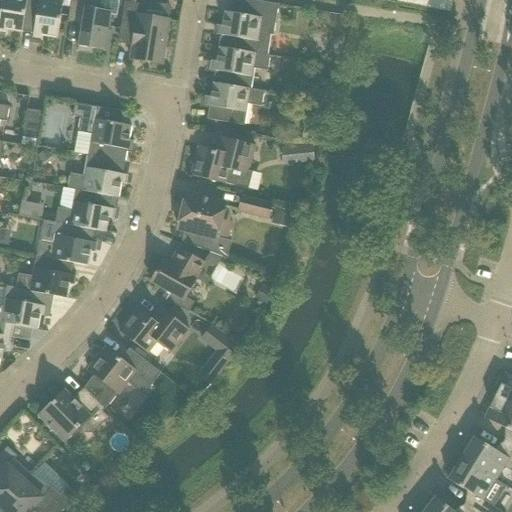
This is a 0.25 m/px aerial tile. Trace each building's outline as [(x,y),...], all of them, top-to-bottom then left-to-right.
[(0,0),(0,34),(4,35),(4,36),(6,36),(6,35),(7,35),(8,30),(21,32),(26,0),(0,0)] [(43,36),(58,38),(63,7),(70,8),(71,8),(71,0),(26,0),(21,32),(34,35),(33,39),(39,41),(39,42),(41,42),(41,41),(42,41),(43,36)] [(82,29),(79,51),(92,53),(92,49),(105,51),(111,15),(117,16),(118,13),(119,0),(71,0),(71,8),(70,8),(68,22),(78,24),(82,29)] [(274,36),(279,5),(249,0),(235,0),(233,13),(225,12),(223,26),(217,25),(216,35),(221,36),(219,48),(267,56),(271,36),(274,36)] [(150,3),(146,6),(125,2),(118,44),(132,46),(130,60),(163,65),(170,20),(169,20),(171,10),(169,6),(150,3)] [(250,90),(250,89),(253,69),(268,72),(270,56),(267,56),(219,48),(217,62),(212,61),(210,70),(215,71),(213,84),(250,90)] [(210,107),(207,120),(244,126),(247,105),(262,107),(264,92),(250,89),(250,90),(213,84),(211,98),(206,97),(205,98),(204,98),(204,99),(205,100),(204,106),(210,107)] [(326,98),(327,87),(316,86),(315,96),(326,98)] [(75,153),(89,155),(89,156),(125,162),(128,150),(133,151),(135,141),(130,141),(132,126),(97,120),(99,108),(75,104),(73,116),(81,117),(78,132),(75,153)] [(9,107),(0,105),(0,121),(6,122),(9,107)] [(43,112),(27,110),(21,145),(38,148),(43,112)] [(304,129),(302,140),(317,141),(318,131),(304,129)] [(255,146),(222,138),(220,137),(217,152),(199,147),(192,175),(249,190),(254,172),(249,171),(255,146)] [(295,148),(296,163),(314,161),(313,147),(295,148)] [(45,164),(53,158),(47,150),(39,156),(45,164)] [(113,197),(119,198),(122,184),(127,185),(127,184),(128,184),(129,182),(127,182),(128,176),(123,175),(125,162),(89,156),(85,177),(71,174),(68,189),(76,191),(77,190),(113,197)] [(106,232),(109,218),(114,219),(116,210),(111,209),(113,197),(77,190),(76,191),(77,191),(73,211),(58,208),(55,223),(58,224),(58,223),(94,230),(106,232)] [(225,204),(187,194),(178,229),(187,232),(184,242),(223,257),(227,258),(231,241),(217,237),(225,204)] [(242,196),(238,212),(269,220),(273,204),(242,196)] [(41,220),(43,205),(21,201),(18,216),(41,220)] [(277,208),(273,224),(289,228),(293,212),(277,208)] [(74,263),(88,266),(91,252),(96,253),(96,251),(98,251),(98,250),(96,250),(98,243),(92,242),(94,230),(58,223),(58,224),(55,244),(40,241),(37,256),(74,263)] [(0,228),(0,242),(7,243),(9,230),(0,228)] [(196,279),(205,263),(181,249),(172,265),(164,261),(152,282),(166,291),(162,297),(189,313),(195,303),(186,297),(196,279)] [(72,275),(74,263),(37,256),(33,277),(19,274),(16,288),(16,289),(45,294),(45,295),(67,299),(70,285),(75,286),(77,276),(72,275)] [(263,286),(255,299),(266,305),(274,292),(263,286)] [(9,324),(38,330),(41,316),(46,317),(48,307),(42,306),(45,295),(45,294),(16,289),(16,288),(8,287),(4,308),(0,307),(0,322),(9,324)] [(137,308),(120,331),(148,353),(157,342),(171,353),(189,330),(169,314),(159,326),(137,308)] [(0,359),(2,360),(5,346),(10,347),(12,337),(6,336),(9,324),(0,322),(0,359)] [(231,359),(244,344),(209,324),(196,340),(231,359)] [(118,394),(119,394),(128,383),(144,396),(161,373),(135,353),(134,354),(135,355),(128,365),(106,348),(89,370),(95,375),(84,388),(106,409),(118,394)] [(135,353),(144,360),(147,356),(138,348),(134,352),(135,353)] [(511,376),(506,373),(495,396),(511,403),(511,376)] [(90,416),(65,391),(40,416),(65,442),(79,427),(85,434),(93,433),(109,418),(98,408),(90,416)] [(192,403),(181,392),(173,401),(184,412),(192,403)] [(511,403),(495,396),(485,419),(509,430),(504,441),(511,445),(511,403)] [(498,451),(475,437),(461,458),(496,480),(504,467),(511,472),(511,445),(504,441),(498,451)] [(18,456),(8,448),(0,455),(0,474),(0,505),(2,508),(31,475),(15,460),(18,456)] [(497,511),(492,508),(498,499),(506,486),(496,480),(461,458),(448,480),(471,494),(465,504),(475,511),(497,511)] [(30,511),(36,506),(42,511),(47,511),(62,496),(52,487),(32,475),(31,475),(2,508),(6,511),(30,511)] [(458,511),(454,511),(436,497),(424,511),(475,511),(465,504),(458,511)]
